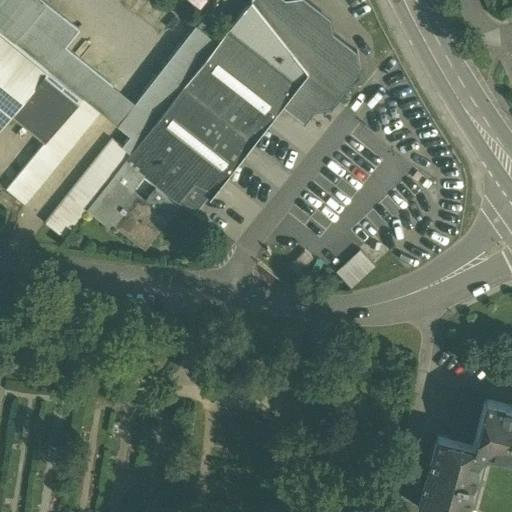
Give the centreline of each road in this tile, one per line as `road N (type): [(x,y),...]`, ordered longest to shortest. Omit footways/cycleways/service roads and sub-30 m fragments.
road 1 (residential): [(511,242),(404,298),(318,313),(0,267)]
road 2 (secondary): [(511,166),(413,0)]
